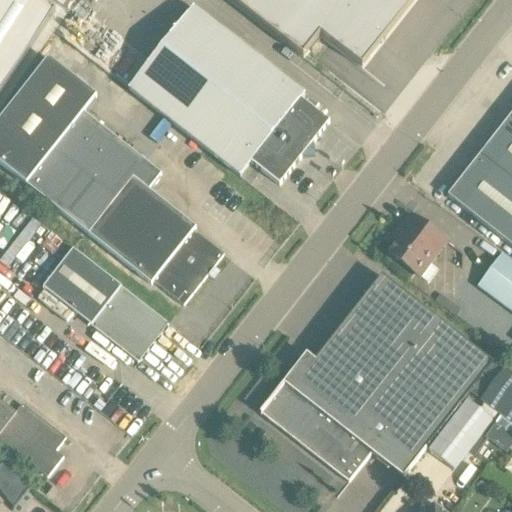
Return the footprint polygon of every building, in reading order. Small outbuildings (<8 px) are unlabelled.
[(0,0),(0,52),(30,8),(17,0),(0,0)] [(232,0),(305,57),(322,36),(363,68),(417,0),(232,0)] [(193,10),(130,92),(241,179),(251,166),(280,188),(330,125),(301,102),(305,97),(193,10)] [(197,230),(150,193),(162,177),(85,115),(98,98),(50,60),(0,122),(0,164),(87,235),(152,286),(154,284),(184,308),(225,257),(195,232),(197,230)] [(511,248),(511,116),(448,198),(511,248)] [(448,244),(411,217),(400,232),(405,236),(390,256),(416,276),(426,263),(431,266),(448,244)] [(170,326),(74,251),(43,291),(139,366),(170,326)] [(511,262),(503,255),(478,289),(511,313),(511,262)] [(471,395),(494,366),(383,278),(305,377),(296,371),(261,415),(350,485),(373,456),(404,480),(471,395)] [(0,349),(0,453),(37,482),(88,418),(0,349)] [(494,366),(471,395),(511,424),(511,374),(505,370),(503,372),(494,366)] [(486,439),(500,450),(510,436),(496,426),(486,439)] [(7,494),(19,504),(30,490),(17,480),(7,494)]
